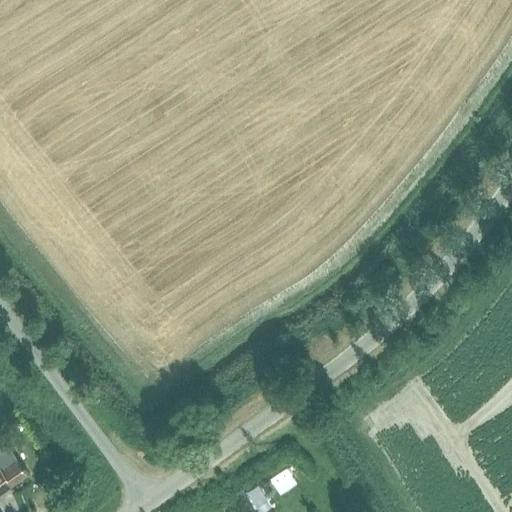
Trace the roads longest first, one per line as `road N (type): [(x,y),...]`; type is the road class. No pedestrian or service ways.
road 1 (unclassified): [(145,499),(340,359),(429,282),(511,173)]
road 2 (unclassified): [(145,499),(0,308)]
